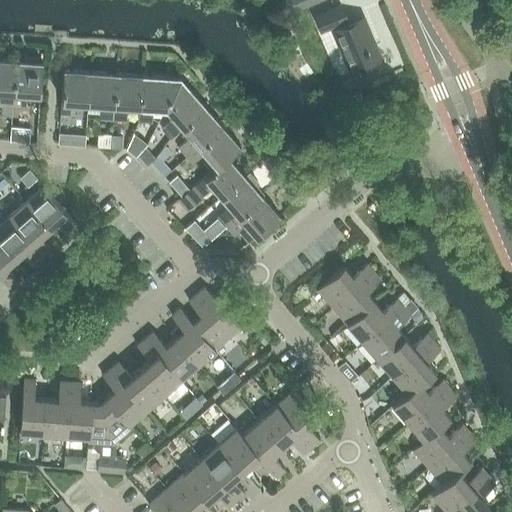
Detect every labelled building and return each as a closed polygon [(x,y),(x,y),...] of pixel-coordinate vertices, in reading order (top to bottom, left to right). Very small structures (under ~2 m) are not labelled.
[(331,26),(351,74),(383,61),(366,20),(351,26),(341,4),(315,16),(321,30),(331,26)] [(286,20),(271,26),(276,40),(291,34),(286,20)] [(0,58),(0,87),(0,88),(0,93),(0,105),(2,105),(13,106),(16,59),(0,58)] [(16,59),(13,106),(26,107),(27,96),(39,97),(39,91),(40,91),(42,68),(42,61),(16,59)] [(76,99),(88,100),(90,71),(64,69),(60,115),(75,116),(76,99)] [(100,118),(113,119),(117,73),(90,71),(88,100),(101,101),(100,118)] [(127,103),(139,104),(141,74),(117,73),(113,119),(126,120),(127,103)] [(153,105),(166,106),(188,86),(180,77),(141,74),(139,104),(138,121),(152,122),(153,105)] [(171,137),(184,126),(206,107),(188,86),(166,106),(174,115),(161,126),(171,137)] [(2,105),(1,112),(5,116),(12,116),(13,106),(2,105)] [(178,146),(187,156),(222,126),(206,107),(184,126),(191,135),(178,146)] [(222,126),(187,156),(196,167),(202,162),(210,170),(217,164),(227,156),(240,145),(222,126)] [(11,127),(10,139),(30,141),(31,129),(11,127)] [(72,133),(71,144),(84,145),(85,134),(72,133)] [(98,133),(97,146),(110,147),(111,143),(111,134),(98,133)] [(111,137),(111,146),(121,147),(122,138),(111,137)] [(130,139),(128,147),(138,154),(143,149),(130,139)] [(145,148),(138,155),(147,164),(154,158),(145,148)] [(161,171),(167,165),(157,154),(152,161),(161,171)] [(214,186),(222,195),(245,176),(227,156),(217,164),(210,170),(177,199),(187,210),(214,186)] [(186,159),(179,165),(184,171),(191,165),(186,159)] [(230,205),(218,216),(227,226),(262,195),(263,194),(257,186),(257,184),(257,181),(249,172),(245,176),(222,195),(230,205)] [(43,183),(25,199),(49,226),(58,218),(71,233),(79,225),(43,183)] [(180,183),(175,187),(181,194),(187,189),(180,183)] [(262,195),(227,226),(235,236),(248,225),(256,234),(279,215),(262,195)] [(25,199),(8,214),(44,255),(52,249),(40,234),(49,226),(25,199)] [(8,214),(0,221),(0,239),(14,256),(23,248),(36,262),(44,255),(8,214)] [(202,229),(194,236),(203,246),(211,239),(202,229)] [(14,256),(0,239),(0,275),(9,286),(18,278),(5,264),(14,256)] [(218,244),(217,253),(233,254),(234,245),(218,244)] [(317,289),(332,306),(374,271),(367,263),(352,275),(343,265),(317,289)] [(332,306),(348,324),(374,300),(366,291),(380,279),(374,271),(332,306)] [(205,286),(197,293),(232,334),(237,340),(245,333),(240,327),(250,318),(239,306),(227,291),(227,292),(217,300),(205,286)] [(403,291),(396,297),(403,305),(410,299),(403,291)] [(201,314),(193,321),(216,348),(232,334),(197,293),(189,300),(201,314)] [(348,324),(363,341),(403,305),(396,297),(382,309),(374,300),(348,324)] [(403,305),(363,341),(378,358),(404,335),(396,326),(410,313),(417,307),(410,299),(403,305)] [(180,324),(171,332),(175,337),(198,363),(216,348),(193,321),(181,307),(172,315),(180,324)] [(153,331),(145,337),(180,379),(198,363),(175,337),(166,345),(153,331)] [(378,358),(393,375),(433,339),(427,331),(412,344),(404,335),(378,358)] [(149,359),(140,367),(163,393),(180,379),(145,337),(137,344),(149,359)] [(393,375),(407,391),(408,393),(420,382),(435,370),(426,360),(440,347),(433,339),(393,375)] [(119,360),(110,367),(146,408),(163,393),(140,367),(131,375),(119,360)] [(343,373),(349,367),(344,361),(343,362),(338,367),(343,373)] [(115,388),(107,396),(130,422),(146,408),(110,367),(102,374),(115,388)] [(233,370),(216,385),(223,392),(240,377),(233,370)] [(20,431),(44,433),(46,398),(34,397),(35,378),(24,377),(20,431)] [(361,384),(355,377),(350,381),(353,385),(354,385),(355,387),(361,384)] [(392,404),(408,422),(449,386),(442,378),(428,391),(420,382),(408,393),(407,391),(392,404)] [(44,433),(67,435),(70,380),(60,380),(58,399),(46,398),(44,433)] [(67,435),(88,436),(90,401),(79,400),(81,381),(70,380),(67,435)] [(408,422),(423,439),(424,441),(440,426),(450,416),(442,407),(456,394),(449,386),(408,422)] [(294,389),(276,404),(312,446),(320,439),(307,424),(317,416),(294,389)] [(202,401),(207,397),(202,391),(197,395),(202,401)] [(88,436),(88,441),(93,441),(93,447),(99,452),(98,454),(115,455),(115,445),(114,443),(133,426),(130,422),(107,396),(100,401),(90,401),(88,436)] [(276,404),(259,420),(282,446),(291,438),(304,452),(312,446),(276,404)] [(259,420),(243,434),(240,436),(270,469),(277,476),(285,469),(273,454),(282,446),(259,420)] [(412,448),(428,466),(469,430),(462,422),(448,435),(440,426),(424,441),(423,439),(412,448)] [(234,428),(218,442),(241,469),(250,461),(263,475),(270,469),(240,436),(243,434),(236,427),(234,428)] [(428,466),(442,483),(443,484),(459,470),(470,461),(462,451),(476,438),(469,430),(428,466)] [(146,441),(136,449),(142,456),(144,454),(151,447),(146,441)] [(169,441),(162,447),(168,454),(175,448),(169,441)] [(218,442),(201,457),(237,498),(245,491),(232,477),(241,469),(218,442)] [(65,452),(64,466),(84,467),(85,454),(65,452)] [(97,468),(97,470),(124,472),(124,471),(125,456),(115,455),(98,454),(98,455),(97,468)] [(201,457),(184,472),(207,499),(216,491),(229,505),(237,498),(201,457)] [(155,458),(149,464),(156,472),(162,467),(155,458)] [(431,492),(447,510),(488,474),(481,466),(467,479),(459,470),(443,484),(442,483),(431,492)] [(184,472),(167,487),(188,511),(202,511),(198,507),(207,499),(184,472)] [(447,510),(448,511),(480,511),(489,505),(481,495),(495,482),(488,474),(447,510)] [(188,511),(167,487),(149,503),(156,511),(188,511)] [(63,511),(69,507),(61,498),(54,504),(61,511),(63,511)]
